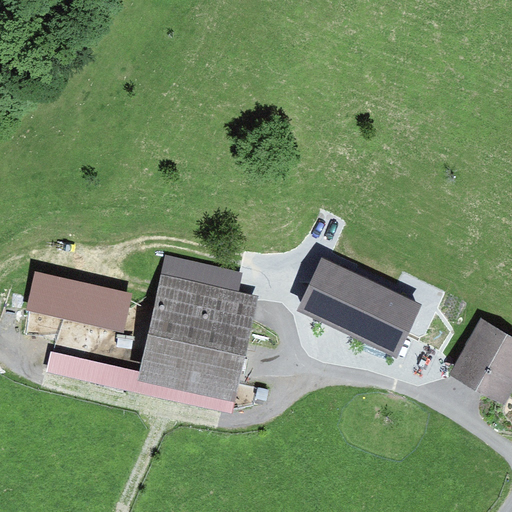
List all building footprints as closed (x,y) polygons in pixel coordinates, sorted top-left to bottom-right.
[(389,359),(412,320),(385,305),(399,280),(348,251),(330,281),(312,271),(298,296),(323,310),(318,319),(389,359)] [(166,255),(161,273),(239,291),(243,272),(166,255)] [(41,262),(32,303),(127,324),(137,283),(41,262)] [(234,397),(255,295),(239,291),(161,273),(140,370),(138,376),(234,397)] [(505,403),(511,390),(511,334),(481,317),(450,373),(505,403)] [(138,376),(140,370),(52,351),(48,371),(231,411),(234,397),(138,376)]
